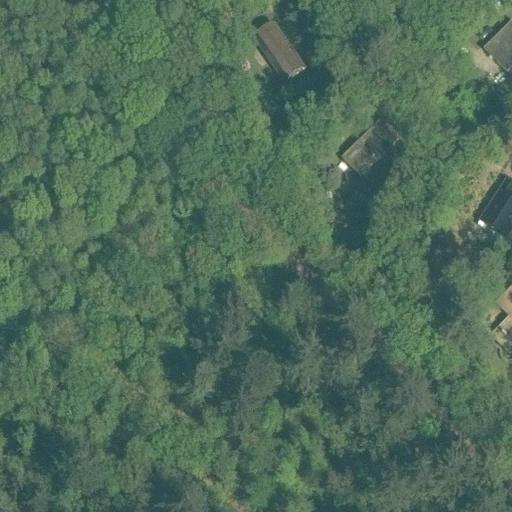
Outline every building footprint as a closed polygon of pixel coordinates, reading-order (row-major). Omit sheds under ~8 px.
[(451,25),(441,36),(452,45),(461,35),(451,25)] [(505,32),(484,53),(499,67),(506,75),(511,69),(511,26),(505,32)] [(278,79),(285,74),(290,82),(305,72),(299,64),(273,28),(252,43),(278,79)] [(379,124),(340,162),(360,180),(398,143),(379,124)] [(500,241),(511,223),(511,199),(511,198),(511,185),(507,182),(477,226),(500,241)] [(511,289),(495,308),(508,320),(489,340),(509,359),(511,356),(511,289)]
